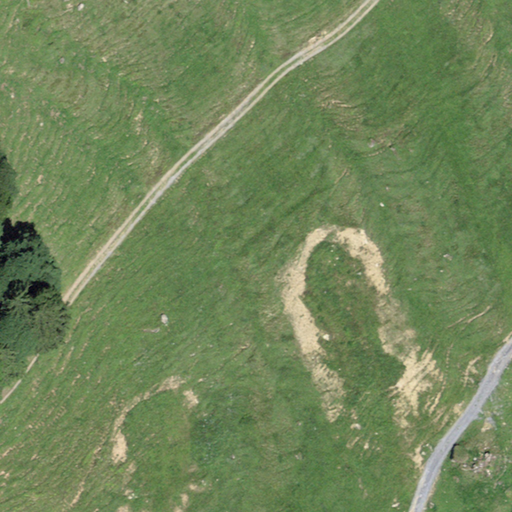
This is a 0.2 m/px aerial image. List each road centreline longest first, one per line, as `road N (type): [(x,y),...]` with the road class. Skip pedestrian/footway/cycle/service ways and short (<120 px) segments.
road 1 (track): [(373,0),(157,192),(0,399)]
road 2 (track): [(417,511),(440,453),(511,346)]
